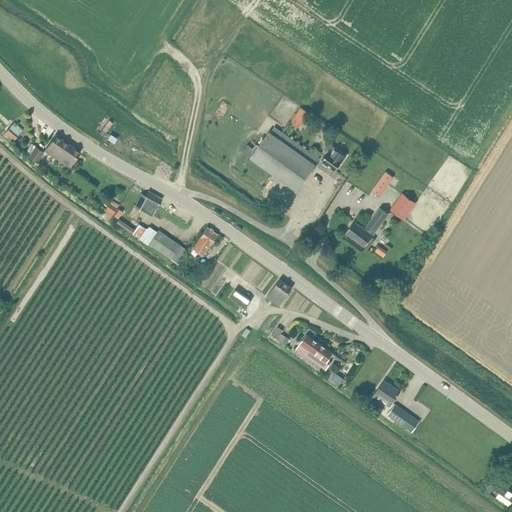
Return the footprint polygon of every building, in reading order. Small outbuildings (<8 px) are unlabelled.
[(298,128),(308,112),(300,107),(290,123),(298,128)] [(117,128),(123,112),(117,110),(111,125),(117,128)] [(13,139),(17,133),(20,129),(14,124),(6,133),(13,139)] [(278,138),(269,131),(259,146),(256,144),(253,149),(247,145),(242,152),(297,191),(320,158),(318,157),(313,153),(282,132),(278,138)] [(75,137),(88,143),(90,138),(77,133),(75,137)] [(69,167),(75,160),(80,152),(56,135),(45,150),(69,167)] [(341,163),(346,155),(328,143),(324,150),(328,152),(327,153),(321,161),(335,171),(341,163)] [(36,164),(44,152),(35,147),(28,158),(36,164)] [(379,196),(388,184),(393,177),(386,171),(371,191),(379,196)] [(161,199),(148,191),(145,196),(141,194),(134,206),(152,216),(161,199)] [(403,219),(414,203),(401,194),(390,210),(403,219)] [(105,201),(101,207),(105,209),(101,215),(107,220),(111,214),(112,215),(119,205),(111,200),(109,203),(105,201)] [(127,209),(131,202),(126,200),(123,207),(127,209)] [(365,246),(389,213),(381,207),(367,227),(364,225),(362,227),(354,221),(346,232),(365,246)] [(118,219),(122,212),(119,210),(114,216),(118,219)] [(131,233),(134,230),(119,220),(116,223),(131,233)] [(146,230),(138,224),(133,232),(171,259),(180,246),(158,230),(156,233),(148,227),(146,230)] [(207,247),(211,242),(216,234),(207,227),(198,240),(198,241),(193,248),(202,254),(207,247)] [(384,242),(391,248),(395,243),(388,237),(384,242)] [(171,260),(177,264),(179,262),(187,250),(180,246),(171,259),(171,260)] [(379,255),(383,250),(378,246),(374,251),(379,255)] [(255,299),(261,288),(244,278),(238,289),(255,299)] [(279,305),(292,287),(280,278),(267,296),(279,305)] [(251,300),(235,289),(229,297),(245,309),(251,300)] [(281,325),(292,332),(297,325),(286,318),(281,325)] [(282,342),(286,337),(281,334),(283,330),(277,326),(272,335),(282,342)] [(326,370),(331,362),(328,360),(333,353),(307,334),(301,343),(306,346),(301,352),(317,364),(326,370)] [(366,375),(374,366),(371,363),(363,372),(366,375)] [(390,406),(395,399),(400,391),(384,379),(378,388),(372,397),(380,403),(382,401),(390,406)] [(421,423),(430,411),(406,394),(397,406),(421,423)] [(412,432),(413,430),(419,422),(395,405),(388,414),(412,432)] [(429,428),(435,431),(439,424),(432,421),(429,428)] [(511,483),(509,487),(499,480),(493,488),(511,501),(511,483)]
